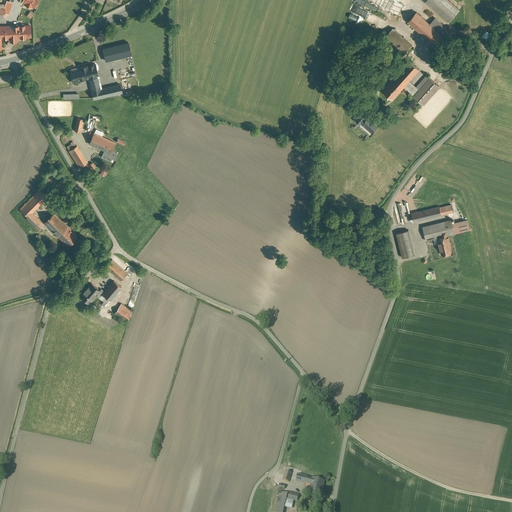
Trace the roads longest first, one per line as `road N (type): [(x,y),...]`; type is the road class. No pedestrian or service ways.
road 1 (unclassified): [(510,0),(452,135),(412,169),(386,212),(397,292),(348,427)]
road 2 (unclassified): [(116,248),(257,321),(348,427)]
road 3 (unclassified): [(0,501),(52,301),(116,248)]
road 4 (unclassified): [(11,61),(116,248)]
road 5 (track): [(511,501),(448,489),(348,427)]
road 6 (tertiary): [(146,0),(11,61)]
